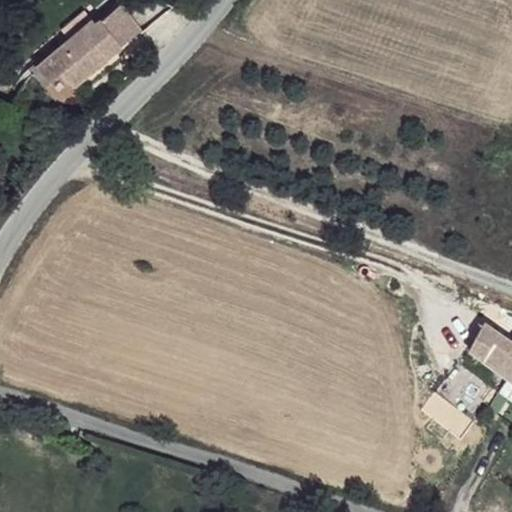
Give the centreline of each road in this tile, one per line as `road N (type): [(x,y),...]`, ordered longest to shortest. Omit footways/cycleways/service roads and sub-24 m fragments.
road 1 (residential): [(354,511),(0,398)]
road 2 (unclassified): [(0,264),(86,142),(230,0)]
